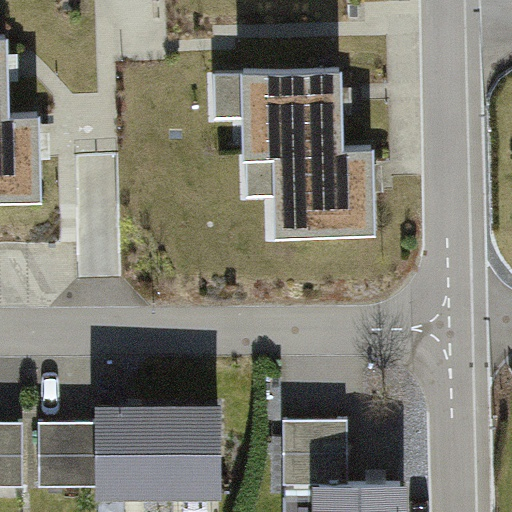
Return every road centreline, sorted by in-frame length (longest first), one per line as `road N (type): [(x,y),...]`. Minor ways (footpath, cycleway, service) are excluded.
road 1 (residential): [(464,329),(0,333)]
road 2 (residential): [(464,329),(459,0)]
road 3 (residential): [(464,511),(464,329)]
